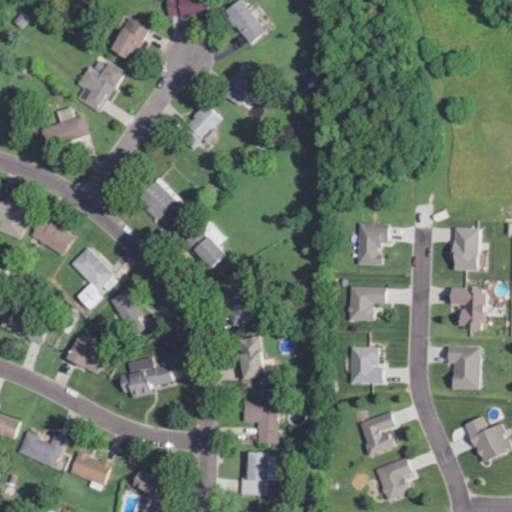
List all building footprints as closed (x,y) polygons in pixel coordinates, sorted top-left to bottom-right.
[(168,0),(169,16),(206,16),(206,0),(168,0)] [(239,0),(224,11),(249,45),(266,33),(240,0),(239,0)] [(132,62),(148,27),(125,17),(110,53),(132,62)] [(98,113),(126,75),(104,59),(77,97),(98,113)] [(259,73),(241,63),(222,96),(240,106),(259,73)] [(177,134),(194,149),(221,120),(205,104),(177,134)] [(57,112),(64,143),(89,137),(84,116),(73,119),(71,109),(57,112)] [(187,209),(157,179),(138,199),(167,228),(187,209)] [(0,231),(22,238),(31,207),(0,198),(0,231)] [(73,239),(42,218),(31,234),(62,255),(73,239)] [(218,246),(225,239),(207,220),(184,242),(210,270),(226,254),(218,246)] [(386,224),(358,224),(358,265),(386,265),(386,224)] [(478,270),(478,228),(453,228),(453,270),(478,270)] [(71,264),(98,291),(114,275),(87,248),(71,264)] [(256,317),(240,273),(217,282),(233,325),(256,317)] [(77,296),(87,309),(101,300),(91,286),(77,296)] [(373,322),(374,304),(385,304),(385,287),(349,287),(349,322),(373,322)] [(460,306),(459,329),(485,330),(486,289),(450,288),(449,305),(460,306)] [(147,328),(124,292),(108,302),(131,338),(147,328)] [(0,325),(0,327),(40,345),(49,323),(8,306),(0,325)] [(65,360),(95,377),(109,350),(79,334),(65,360)] [(243,381),(266,377),(258,338),(235,342),(243,381)] [(351,384),(382,384),(382,348),(351,348),(351,384)] [(452,390),(480,390),(480,348),(447,348),(447,365),(452,365),(452,390)] [(173,383),(169,365),(155,368),(152,359),(126,365),(129,375),(119,377),(123,396),(131,394),(132,399),(154,394),(152,388),(173,383)] [(243,424),(259,425),(259,437),(276,437),(277,404),(244,403),(243,424)] [(371,457),(393,449),(387,430),(398,426),(393,411),(359,423),(371,457)] [(19,420),(0,416),(0,437),(14,441),(19,420)] [(511,450),(511,449),(502,424),(470,437),(481,464),(511,450)] [(50,443),(27,433),(18,453),(52,468),(64,442),(53,437),(50,443)] [(111,465),(78,451),(69,473),(101,487),(111,465)] [(268,496),(268,483),(276,483),(276,454),(244,453),(244,495),(268,496)] [(376,470),(388,502),(410,494),(404,478),(413,474),(407,458),(376,470)] [(130,487),(162,503),(171,487),(138,471),(130,487)]
